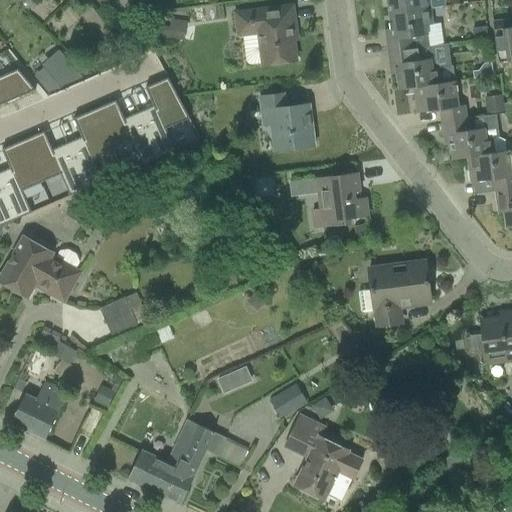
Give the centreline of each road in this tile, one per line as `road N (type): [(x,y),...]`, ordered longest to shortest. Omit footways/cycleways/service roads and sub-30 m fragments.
road 1 (residential): [(511,265),(490,257),(347,84),(337,0)]
road 2 (residential): [(0,133),(156,68)]
road 3 (secondary): [(117,511),(0,454)]
